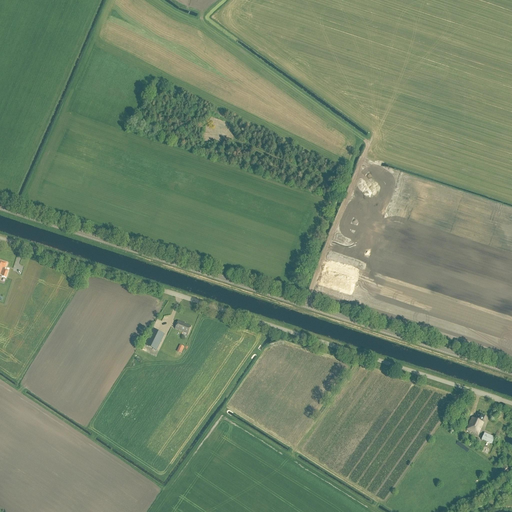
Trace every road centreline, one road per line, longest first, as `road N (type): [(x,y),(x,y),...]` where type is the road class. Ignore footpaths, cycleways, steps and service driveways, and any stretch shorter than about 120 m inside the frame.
road 1 (unclassified): [(511,404),(0,238)]
road 2 (tertiary): [(511,371),(0,207)]
road 3 (track): [(173,0),(368,143),(303,304)]
road 4 (track): [(222,414),(378,511)]
road 5 (track): [(291,458),(362,355)]
